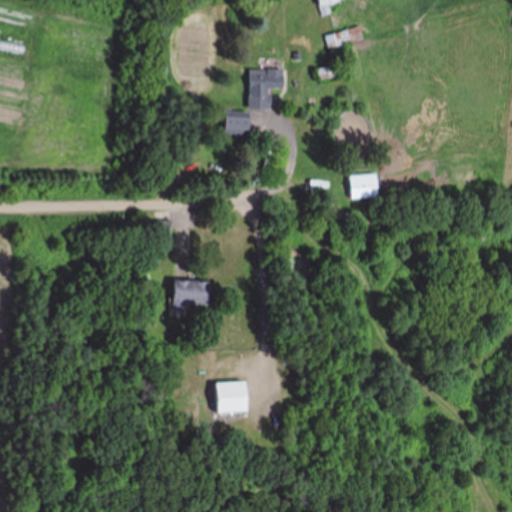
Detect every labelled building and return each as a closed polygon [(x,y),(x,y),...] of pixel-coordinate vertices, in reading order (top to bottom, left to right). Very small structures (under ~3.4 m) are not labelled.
[(313,0),(316,9),(348,0),(313,0)] [(324,38),(328,51),(365,40),(361,28),(324,38)] [(280,71),(247,71),(247,112),(268,112),(268,91),(280,91),(280,71)] [(220,138),(244,138),(244,114),(220,114),(220,138)] [(348,175),(348,198),(375,198),(375,175),(348,175)] [(171,222),(148,222),(148,246),(171,246),(171,222)] [(207,282),(171,281),(170,313),(184,313),(184,306),(206,306),(207,282)] [(247,413),(246,382),(210,383),(211,414),(247,413)]
